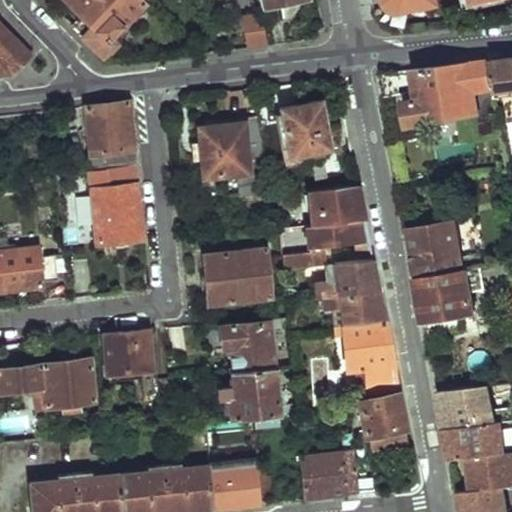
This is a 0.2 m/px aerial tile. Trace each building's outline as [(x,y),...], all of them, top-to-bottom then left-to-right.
[(71,25),(104,59),(116,47),(110,40),(144,5),(142,3),(145,0),(65,0),(92,27),(88,31),(77,21),(71,25)] [(371,0),(375,17),(416,6),(417,9),(434,5),(433,0),(371,0)] [(269,47),(264,17),(246,20),(251,49),(269,47)] [(0,77),(14,76),(23,67),(33,57),(0,23),(0,77)] [(511,59),(487,62),(493,90),(493,93),(511,90),(511,59)] [(376,76),(381,99),(416,94),(416,101),(404,103),(407,125),(477,115),(474,93),(493,90),(487,62),(431,69),(376,76)] [(323,101),(282,109),(291,159),(332,150),(323,101)] [(110,108),(89,110),(93,175),(112,172),(137,169),(131,106),(110,108)] [(269,196),(260,120),(223,125),(223,128),(201,132),(202,145),(203,162),(206,179),(202,180),(205,202),(253,198),(269,196)] [(203,162),(202,145),(194,146),(195,163),(203,162)] [(137,169),(112,172),(113,189),(86,192),(87,198),(93,198),(96,240),(96,245),(143,241),(138,186),(137,169)] [(360,186),(309,192),(313,227),(366,220),(360,186)] [(269,196),(253,198),(255,210),(279,207),(279,205),(285,204),(285,195),(269,196)] [(87,198),(84,199),(87,240),(96,240),(93,198),(87,198)] [(313,227),(307,228),(309,247),(370,241),(366,220),(313,227)] [(416,278),(471,269),(470,263),(463,264),(457,224),(407,231),(416,278)] [(0,293),(42,287),(42,283),(57,281),(55,257),(40,258),(38,249),(6,252),(6,246),(0,247),(0,293)] [(268,251),(205,257),(209,306),(273,300),(268,251)] [(285,270),(309,267),(308,253),(285,255),(285,270)] [(374,261),(332,265),(334,285),(320,287),(322,297),(380,291),(374,261)] [(511,269),(511,263),(487,267),(489,278),(511,273),(511,269)] [(416,278),(427,336),(479,326),(470,275),(475,274),(473,269),(471,269),(416,278)] [(380,291),(322,297),(323,309),(341,308),(343,324),(385,322),(380,291)] [(343,324),(336,325),(337,334),(344,334),(349,370),(366,369),(369,384),(397,382),(385,322),(343,324)] [(232,372),(274,368),(269,323),(221,328),(223,348),(229,348),(232,372)] [(148,333),(105,338),(109,377),(151,373),(148,333)] [(47,399),(49,417),(56,416),(55,410),(62,409),(63,414),(80,413),(80,407),(94,405),(89,362),(43,367),(46,390),(47,399)] [(0,372),(0,396),(46,390),(43,367),(0,372)] [(274,368),(232,372),(233,385),(218,387),(219,399),(228,399),(230,419),(279,414),(274,368)] [(152,382),(138,384),(139,394),(154,392),(152,382)] [(511,385),(505,386),(508,411),(490,413),(486,388),(438,393),(445,429),(500,423),(511,420),(511,385)] [(405,428),(399,396),(360,404),(366,435),(368,435),(371,452),(409,445),(405,428)] [(39,400),(42,418),(49,417),(47,399),(39,400)] [(349,401),(350,415),(359,414),(356,400),(349,401)] [(165,428),(177,427),(174,403),(162,405),(165,428)] [(287,417),(287,425),(293,425),(292,420),(301,418),(301,416),(287,417)] [(287,417),(258,420),(260,429),(287,425),(287,417)] [(206,424),(207,434),(233,431),(233,423),(206,424)] [(511,451),(511,450),(511,441),(504,442),(500,423),(445,429),(451,459),(469,456),(511,451)] [(356,467),(354,451),(299,457),(303,500),(358,495),(356,467)] [(501,488),(511,486),(511,456),(511,451),(469,456),(473,491),(501,488)] [(258,479),(256,465),(216,469),(215,462),(210,463),(212,471),(210,471),(212,509),(260,505),(260,499),(258,479)] [(358,495),(374,493),(370,465),(356,467),(358,495)] [(210,471),(209,467),(28,482),(30,511),(184,511),(212,509),(210,471)] [(258,479),(260,499),(271,498),(269,478),(258,479)] [(461,511),(505,511),(501,488),(473,491),(458,493),(461,511)]
